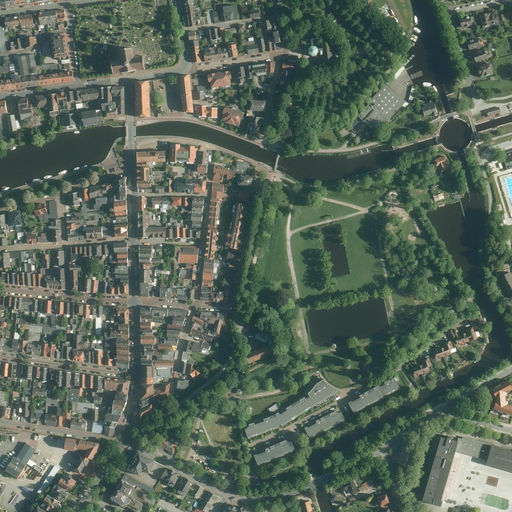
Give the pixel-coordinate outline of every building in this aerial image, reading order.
[(186,8),(187,15),(196,13),(195,6),(186,8)] [(236,6),(223,8),(225,22),(238,20),(236,6)] [(510,10),(503,11),(504,15),(505,21),(511,20),(510,10)] [(65,12),(56,13),(58,24),(67,22),(65,12)] [(56,13),(47,14),(48,26),(52,25),(52,28),(55,28),(55,25),(58,25),(58,24),(56,13)] [(196,13),(187,15),(189,28),(202,26),(200,13),(196,13)] [(47,14),(39,15),(41,25),(41,27),(48,26),(47,14)] [(490,14),(479,15),(482,28),(500,24),(498,17),(491,18),(490,14)] [(34,16),(27,17),(29,29),(35,28),(35,25),(34,16)] [(27,17),(20,18),(22,27),(22,30),(29,29),(27,17)] [(465,19),(459,20),(461,29),(472,27),(470,18),(469,18),(468,18),(467,17),(466,18),(466,19),(465,19)] [(14,18),(4,20),(6,32),(16,30),(15,28),(14,18)] [(4,20),(0,20),(0,45),(1,53),(9,52),(6,32),(4,20)] [(274,30),(274,33),(281,32),(279,21),(272,22),(274,30)] [(274,30),(272,22),(263,23),(265,31),(274,30)] [(219,30),(212,31),(214,40),(214,42),(221,41),(220,38),(219,30)] [(189,33),(190,43),(198,42),(197,32),(189,33)] [(274,33),(276,44),(283,43),(281,32),(274,33)] [(23,39),(22,33),(14,34),(17,51),(21,50),(25,49),(28,49),(31,48),(34,46),(37,44),(36,37),(23,39)] [(67,36),(51,38),(54,60),(69,58),(67,36)] [(481,47),(478,39),(467,43),(470,51),(481,47)] [(259,45),(261,53),(267,52),(265,40),(259,41),(259,45)] [(15,42),(8,43),(9,51),(16,50),(15,42)] [(247,43),(249,55),(261,53),(259,45),(256,46),(255,42),(247,43)] [(311,49),(309,52),(309,56),(312,59),(314,59),(314,63),(316,63),(317,66),(337,63),(334,43),(318,45),(319,51),(318,51),(315,49),(311,49)] [(229,49),(231,58),(239,57),(237,47),(229,48),(229,49)] [(133,49),(120,51),(116,58),(112,63),(113,76),(145,73),(143,57),(133,49)] [(474,56),(472,57),(475,62),(476,62),(476,63),(489,59),(488,56),(490,55),(489,50),(485,52),(484,51),(473,55),(474,56)] [(38,77),(37,72),(36,67),(35,55),(26,56),(29,78),(38,77)] [(29,78),(26,56),(18,57),(20,78),(20,79),(29,78)] [(289,63),(283,63),(283,70),(298,71),(299,56),(290,56),(289,63)] [(5,73),(5,76),(11,75),(8,57),(3,58),(4,66),(0,66),(0,73),(0,74),(5,73)] [(492,64),(479,67),(480,71),(478,72),(479,75),(481,75),(482,79),(495,76),(492,64)] [(268,74),(269,74),(268,65),(253,67),(254,75),(258,75),(258,78),(268,76),(268,74)] [(247,79),(245,67),(237,68),(239,80),(247,79)] [(282,71),(281,79),(293,80),(294,72),(282,71)] [(72,72),(60,74),(61,82),(73,81),(72,72)] [(61,82),(60,74),(44,76),(46,84),(61,82)] [(207,74),(196,76),(196,81),(209,79),(209,85),(212,84),(213,90),(233,87),(232,81),(234,81),(232,74),(231,74),(207,77),(207,74)] [(16,88),(15,80),(11,80),(11,75),(5,76),(5,81),(7,89),(16,88)] [(179,77),(181,96),(193,94),(190,75),(179,77)] [(39,85),(38,77),(29,78),(20,79),(22,88),(39,85)] [(292,88),(293,80),(281,79),(280,86),(292,88)] [(135,111),(136,117),(150,117),(149,81),(135,82),(135,93),(135,111)] [(406,103),(387,85),(346,127),(355,134),(366,124),(367,125),(373,130),(375,127),(380,131),(406,103)] [(207,86),(198,87),(198,92),(197,92),(197,101),(205,100),(204,92),(208,92),(207,86)] [(118,87),(112,87),(112,95),(118,95),(118,110),(119,116),(125,116),(124,87),(118,87)] [(85,90),(81,91),(82,100),(99,101),(99,88),(85,90)] [(269,90),(260,89),(258,95),(262,96),(268,97),(269,90)] [(75,91),(66,93),(67,97),(69,97),(70,104),(76,103),(76,101),(75,91)] [(66,93),(57,94),(58,104),(63,103),(63,104),(67,104),(67,97),(66,93)] [(57,94),(48,95),(49,105),(50,114),(59,113),(58,104),(57,94)] [(195,114),(193,94),(181,96),(183,116),(195,114)] [(48,95),(35,97),(36,106),(49,105),(48,95)] [(282,98),(276,97),(273,108),(279,109),(282,98)] [(21,114),(21,119),(33,117),(32,103),(28,104),(27,100),(19,101),(21,114)] [(261,101),(252,100),(250,112),(266,114),(267,102),(261,101)] [(103,113),(106,113),(117,111),(115,102),(112,103),(106,104),(102,105),(103,113)] [(422,109),(424,117),(431,115),(432,118),(438,116),(434,105),(433,106),(432,103),(424,105),(424,108),(422,109)] [(210,106),(198,106),(198,119),(211,118),(211,109),(210,106)] [(104,123),(102,108),(96,109),(96,108),(82,110),(82,113),(78,113),(80,126),(84,125),(84,126),(104,123)] [(499,108),(484,113),(486,118),(491,117),(490,116),(500,113),(499,108)] [(219,118),(219,109),(211,109),(211,118),(219,118)] [(245,115),(226,109),(221,123),(240,129),(245,115)] [(119,117),(119,116),(118,110),(117,111),(106,113),(107,119),(119,117)] [(21,119),(21,114),(7,116),(11,140),(19,139),(15,120),(21,119)] [(264,120),(252,117),(249,131),(261,134),(264,120)] [(180,146),(170,146),(170,150),(171,150),(171,165),(176,165),(176,163),(187,163),(187,165),(195,165),(195,164),(197,152),(197,150),(195,150),(195,148),(187,148),(187,149),(180,149),(180,146)] [(511,150),(502,153),(507,170),(511,167),(511,150)] [(208,165),(209,153),(197,152),(195,164),(197,164),(208,165)] [(153,162),(165,162),(165,153),(137,153),(137,162),(153,162)] [(494,158),(490,159),(491,162),(497,160),(498,164),(501,163),(499,155),(496,156),(496,157),(494,157),(494,158)] [(447,165),(445,159),(435,162),(437,168),(439,168),(441,174),(443,178),(448,177),(446,172),(444,166),(447,165)] [(247,162),(237,160),(235,171),(236,171),(236,173),(239,174),(239,172),(245,174),(247,162)] [(207,173),(208,165),(197,164),(196,172),(207,173)] [(215,166),(213,181),(233,184),(235,172),(228,171),(228,168),(215,166)] [(150,177),(150,167),(147,167),(146,167),(137,167),(137,182),(151,182),(161,182),(161,177),(150,177)] [(449,172),(446,172),(448,177),(443,178),(444,181),(451,179),(449,172)] [(252,176),(240,173),(237,184),(250,186),(252,176)] [(186,181),(177,181),(177,192),(194,192),(195,184),(192,184),(192,178),(186,178),(186,181)] [(115,179),(107,182),(108,189),(116,186),(115,179)] [(205,193),(206,180),(200,179),(199,184),(195,184),(194,192),(205,193)] [(224,184),(213,183),(212,191),(218,192),(222,192),(224,184)] [(218,192),(212,191),(211,198),(221,199),(222,195),(218,194),(218,192)] [(240,191),(238,201),(248,203),(250,193),(240,191)] [(78,192),(68,195),(69,206),(79,205),(78,192)] [(161,197),(151,197),(151,208),(154,208),(154,204),(161,204),(161,197)] [(171,197),(161,197),(161,204),(168,204),(168,208),(171,208),(171,205),(171,197)] [(180,197),(171,197),(171,205),(180,205),(180,197)] [(138,211),(144,211),(144,208),(145,208),(145,204),(146,204),(146,198),(138,198),(138,211)] [(209,227),(216,229),(219,199),(211,198),(209,227)] [(111,210),(117,209),(126,209),(126,200),(117,201),(117,207),(111,207),(111,210)] [(44,203),(33,206),(36,216),(39,215),(40,218),(41,222),(47,222),(47,214),(47,212),(44,203)] [(244,221),(247,206),(235,203),(232,219),(244,221)] [(203,213),(204,205),(192,204),(191,212),(203,213)] [(166,237),(166,230),(165,227),(148,228),(148,210),(144,211),(138,211),(139,239),(144,239),(144,238),(148,238),(148,237),(150,237),(166,237)] [(9,212),(10,224),(21,223),(20,211),(9,212)] [(202,222),(203,213),(191,212),(188,212),(187,220),(192,221),(202,222)] [(244,221),(232,219),(229,232),(241,234),(244,221)] [(127,224),(118,224),(115,225),(115,237),(128,236),(127,224)] [(86,228),(86,232),(87,239),(103,238),(102,226),(86,228)] [(209,228),(205,257),(214,259),(215,250),(216,250),(216,246),(215,246),(218,229),(209,228)] [(61,230),(52,230),(52,242),(62,242),(61,230)] [(166,238),(174,238),(174,230),(166,230),(166,237),(166,238)] [(77,233),(78,240),(87,239),(86,232),(77,233)] [(241,234),(229,232),(226,247),(238,250),(241,234)] [(76,233),(68,234),(68,241),(78,240),(77,233),(76,233)] [(36,234),(27,235),(27,244),(37,243),(36,234)] [(115,252),(118,252),(128,251),(128,243),(115,243),(115,252)] [(103,255),(103,245),(92,246),(93,256),(103,255)] [(179,262),(179,247),(170,246),(170,262),(179,262)] [(185,247),(179,247),(179,262),(198,263),(198,255),(198,247),(185,247)] [(64,265),(63,251),(53,251),(54,266),(64,265)] [(228,251),(226,259),(236,260),(237,252),(228,251)] [(10,259),(9,252),(0,252),(0,267),(10,267),(10,259)] [(205,258),(204,266),(214,267),(215,260),(205,258)] [(65,289),(64,268),(57,269),(57,277),(43,277),(44,287),(65,289)] [(140,270),(140,282),(149,282),(149,270),(148,270),(140,270)] [(202,279),(212,280),(213,279),(214,278),(214,276),(217,276),(217,274),(213,274),(203,272),(202,279)] [(511,277),(509,272),(497,279),(499,283),(500,282),(509,299),(511,297),(511,277)] [(224,289),(231,290),(233,282),(232,282),(229,281),(228,286),(225,285),(224,289)] [(149,282),(140,282),(140,297),(149,297),(149,291),(154,291),(154,285),(149,285),(149,282)] [(229,303),(231,290),(224,289),(223,294),(222,302),(229,303)] [(32,299),(22,298),(21,309),(21,311),(32,312),(32,299)] [(123,314),(122,319),(129,319),(129,308),(118,307),(117,314),(123,314)] [(225,314),(200,312),(199,318),(204,320),(202,323),(207,325),(208,323),(215,324),(213,330),(207,329),(205,334),(203,334),(202,337),(204,338),(203,339),(212,341),(212,339),(218,341),(218,338),(222,339),(223,333),(220,332),(222,324),(223,325),(225,314)] [(195,316),(192,321),(198,324),(201,325),(202,323),(204,320),(199,318),(195,316)] [(166,324),(167,324),(182,325),(185,318),(180,318),(174,317),(167,317),(166,324)] [(53,318),(52,328),(49,327),(46,326),(45,334),(58,335),(59,318),(53,318)] [(474,318),(468,320),(470,326),(473,325),(473,326),(477,327),(479,324),(478,321),(475,321),(474,318)] [(30,331),(43,333),(44,327),(32,324),(33,323),(32,323),(32,324),(28,324),(29,320),(22,319),(21,324),(22,325),(21,328),(31,330),(30,331)] [(198,324),(192,321),(189,327),(196,330),(198,324)] [(167,332),(181,333),(182,325),(167,324),(167,332)] [(196,330),(189,327),(187,333),(201,338),(202,337),(203,334),(203,333),(196,330)] [(466,333),(459,336),(456,329),(452,331),(448,334),(457,345),(477,339),(473,327),(464,330),(466,333)] [(129,338),(129,332),(112,330),(111,337),(115,337),(122,338),(129,338)] [(262,348),(244,355),(247,364),(271,355),(268,346),(267,344),(270,341),(271,336),(268,333),(267,331),(262,331),(258,334),(255,334),(255,339),(258,340),(261,344),(262,344),(262,348)] [(74,341),(73,350),(76,350),(76,349),(79,349),(80,349),(80,348),(81,348),(84,348),(87,349),(87,342),(81,341),(81,336),(81,335),(75,335),(74,335),(74,341)] [(152,336),(141,336),(141,344),(153,344),(155,344),(155,336),(152,336)] [(106,337),(105,351),(110,351),(110,342),(115,342),(115,337),(111,337),(106,337)] [(13,339),(12,341),(11,352),(18,353),(19,340),(13,339)] [(117,339),(117,347),(129,348),(129,340),(117,339)] [(12,341),(5,340),(3,351),(11,352),(12,341)] [(27,341),(19,340),(18,353),(26,354),(27,344),(27,341)] [(200,344),(186,340),(184,352),(189,353),(190,353),(191,350),(208,354),(210,344),(203,342),(201,347),(199,347),(200,344)] [(444,347),(432,352),(435,360),(451,354),(449,350),(453,349),(450,341),(442,344),(444,347)] [(42,346),(27,344),(26,354),(41,356),(42,346)] [(55,351),(55,347),(43,346),(42,356),(54,358),(55,351)] [(184,352),(182,362),(187,363),(193,365),(198,367),(199,363),(188,359),(189,353),(184,352)] [(117,360),(130,362),(129,355),(118,353),(117,360)] [(422,365),(411,369),(414,377),(429,371),(428,368),(432,366),(429,358),(421,361),(422,365)] [(116,367),(129,369),(130,362),(117,360),(116,367)] [(10,364),(3,363),(1,376),(8,377),(10,364)] [(193,365),(187,363),(186,374),(189,375),(193,378),(203,371),(198,367),(193,365)] [(17,365),(10,364),(8,377),(16,377),(17,365)] [(32,367),(25,366),(24,374),(24,379),(31,379),(32,367)] [(161,378),(164,378),(171,378),(172,377),(173,366),(157,366),(157,376),(161,376),(161,378)] [(152,367),(141,367),(141,378),(152,378),(161,378),(161,376),(157,376),(156,376),(156,372),(152,372),(153,367),(152,367)] [(71,386),(72,373),(63,372),(62,386),(71,386)] [(71,386),(79,387),(80,374),(72,373),(71,386)] [(117,391),(119,379),(106,378),(105,390),(117,391)] [(116,394),(128,396),(131,381),(119,379),(117,391),(116,394)] [(354,414),(400,389),(395,379),(391,381),(390,380),(385,383),(386,385),(381,388),(380,386),(360,397),(361,399),(352,403),(352,402),(349,404),(354,414)] [(184,382),(179,381),(177,389),(183,390),(188,386),(189,381),(185,380),(184,382)] [(244,431),(247,440),(279,427),(338,393),(329,388),(324,380),(316,385),(311,392),(307,394),(310,398),(306,400),(304,398),(285,410),(287,411),(279,416),(278,414),(272,417),(263,420),(264,423),(255,426),(254,423),(248,426),(249,428),(246,429),(246,430),(244,431)] [(493,411),(511,417),(511,414),(511,406),(508,405),(507,399),(507,393),(511,390),(511,386),(508,381),(491,389),(497,398),(496,403),(493,411)] [(149,395),(152,401),(167,396),(169,394),(171,383),(164,383),(162,383),(162,387),(162,388),(154,390),(154,393),(149,395)] [(152,384),(141,385),(140,400),(149,395),(154,393),(154,390),(154,384),(152,384)] [(78,403),(79,390),(71,389),(70,390),(67,390),(66,402),(72,402),(78,403)] [(116,394),(115,401),(127,403),(127,400),(128,396),(116,394)] [(140,400),(140,410),(152,404),(154,403),(153,401),(152,402),(152,401),(149,395),(140,400)] [(477,408),(476,396),(472,396),(469,397),(467,398),(466,399),(465,400),(465,402),(465,404),(465,405),(466,406),(466,407),(467,408),(468,408),(469,409),(470,409),(471,409),(477,408)] [(109,411),(108,414),(121,416),(122,412),(124,412),(127,403),(115,401),(106,400),(106,403),(107,403),(106,410),(109,411)] [(71,416),(77,416),(77,413),(93,414),(93,404),(78,403),(72,402),(71,416)] [(269,407),(271,412),(280,407),(278,403),(269,407)] [(140,410),(140,418),(153,412),(152,404),(140,410)] [(10,418),(9,420),(16,421),(17,416),(17,409),(18,406),(16,405),(15,409),(11,409),(10,418)] [(3,409),(2,417),(10,418),(11,409),(11,408),(3,407),(3,409)] [(310,439),(346,421),(341,413),(339,414),(338,412),(336,413),(336,412),(316,422),(317,424),(308,428),(308,427),(304,429),(310,439)] [(44,414),(31,413),(30,424),(43,426),(44,414)] [(71,413),(63,413),(63,428),(70,429),(71,413)] [(105,421),(118,423),(121,416),(108,414),(106,414),(105,421)] [(57,416),(45,415),(44,426),(56,427),(57,416)] [(80,422),(72,421),(71,430),(79,431),(80,422)] [(88,423),(80,422),(79,431),(87,432),(88,423)] [(105,426),(94,423),(92,433),(104,435),(105,426)] [(116,429),(105,427),(105,435),(113,437),(116,429)] [(0,428),(0,434),(11,437),(12,430),(0,428)] [(49,436),(39,434),(38,443),(51,445),(52,441),(48,441),(49,436)] [(78,439),(78,437),(68,436),(67,448),(77,449),(77,446),(78,439)] [(511,451),(492,446),(463,437),(462,439),(461,442),(457,441),(453,440),(453,438),(448,436),(447,439),(441,437),(437,449),(423,501),(433,504),(432,504),(441,506),(442,501),(441,500),(452,460),(455,451),(456,448),(470,452),(469,455),(487,461),(486,464),(511,471),(511,451)] [(81,439),(78,439),(77,446),(89,448),(85,454),(82,452),(78,458),(79,459),(74,467),(82,472),(87,463),(88,464),(92,459),(90,458),(91,456),(94,457),(102,444),(101,440),(82,438),(81,439)] [(177,446),(164,439),(159,446),(173,454),(177,446)] [(260,468),(295,451),(291,443),(289,443),(288,442),(286,443),(285,441),(265,450),(266,452),(257,456),(256,455),(253,457),(257,465),(255,466),(255,472),(260,470),(260,468)] [(17,480),(36,450),(26,444),(16,459),(14,457),(5,472),(17,480)] [(156,462),(138,452),(131,465),(144,472),(149,475),(150,474),(156,462)] [(167,468),(156,462),(150,474),(161,480),(161,479),(166,470),(167,468)] [(478,466),(465,463),(464,468),(476,471),(478,466)] [(140,479),(144,472),(131,465),(127,472),(140,479)] [(59,469),(54,466),(36,492),(42,496),(59,469)] [(168,471),(166,470),(161,479),(170,484),(168,486),(174,488),(179,480),(177,479),(179,475),(169,470),(168,471)] [(125,510),(126,509),(127,508),(133,511),(141,511),(142,511),(142,510),(143,507),(143,506),(145,502),(144,500),(142,498),(144,494),(133,488),(136,480),(126,474),(110,501),(125,510)] [(76,483),(65,476),(59,486),(70,492),(76,483)] [(188,495),(194,484),(184,478),(179,489),(180,490),(178,493),(185,498),(188,494),(188,495)] [(359,490),(353,478),(339,484),(342,491),(348,488),(351,494),(359,490)] [(362,484),(363,486),(359,488),(361,492),(370,488),(367,482),(362,484)] [(69,494),(56,485),(50,494),(63,503),(69,494)] [(200,499),(205,490),(197,485),(192,495),(200,499)] [(206,511),(208,511),(218,497),(210,492),(200,507),(206,511)] [(387,493),(378,495),(381,505),(387,503),(390,502),(387,493)] [(56,511),(61,505),(48,496),(41,508),(47,511),(56,511)] [(309,501),(301,503),(303,511),(308,511),(312,511),(309,501)]
